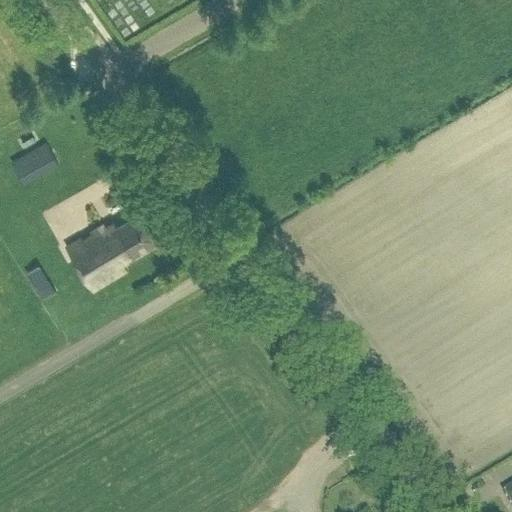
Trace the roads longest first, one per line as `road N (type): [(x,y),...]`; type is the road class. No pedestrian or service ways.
road 1 (tertiary): [(426,511),(109,73)]
road 2 (residential): [(109,73),(229,0)]
